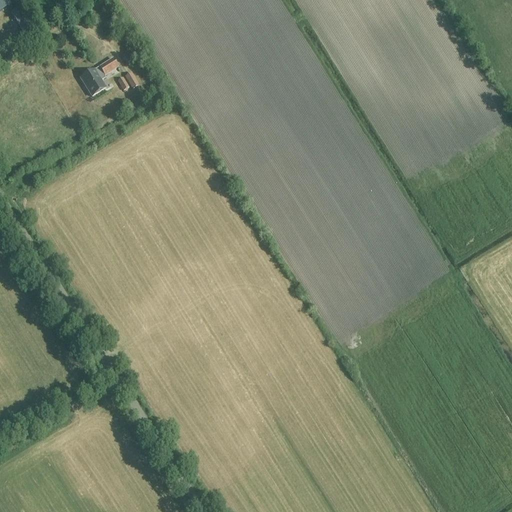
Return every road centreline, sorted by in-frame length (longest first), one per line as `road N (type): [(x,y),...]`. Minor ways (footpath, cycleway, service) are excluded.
road 1 (unclassified): [(203,511),(0,199)]
road 2 (track): [(0,66),(67,26),(100,38),(115,54)]
